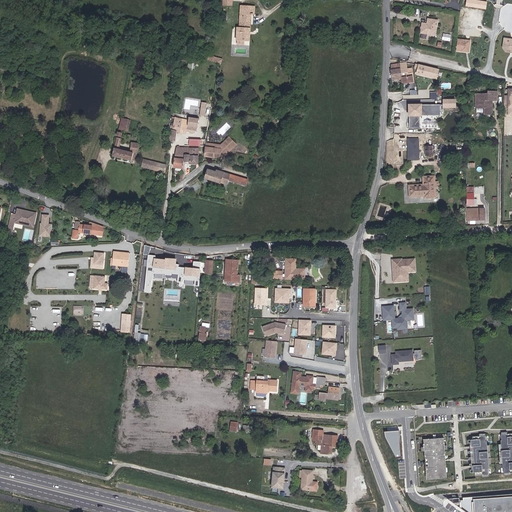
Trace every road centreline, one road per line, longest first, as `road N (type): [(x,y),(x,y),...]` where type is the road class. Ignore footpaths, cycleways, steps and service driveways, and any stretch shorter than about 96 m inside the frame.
road 1 (residential): [(0,183),(151,242),(200,252),(363,238)]
road 2 (tertiary): [(390,0),(382,180),(363,238)]
road 3 (tertiary): [(363,238),(354,329),(360,417)]
road 4 (primary): [(163,511),(0,470)]
road 5 (residential): [(360,417),(511,406)]
